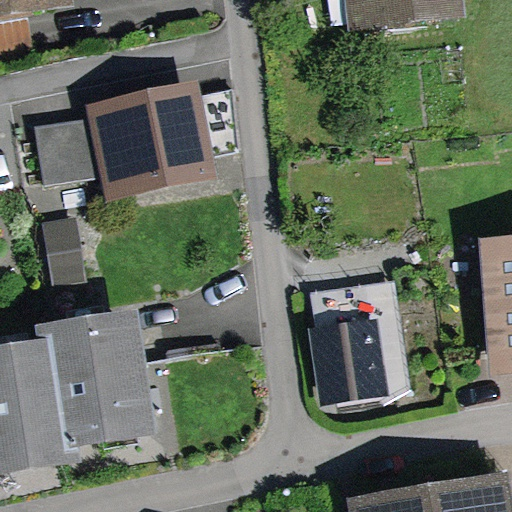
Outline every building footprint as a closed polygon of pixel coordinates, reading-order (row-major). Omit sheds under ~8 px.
[(27,13),(55,8),(53,0),(0,0),(0,21),(27,17),(27,13)] [(367,0),(371,28),(457,18),(455,0),(367,0)] [(205,173),(202,161),(239,152),(233,92),(110,118),(116,141),(103,145),(112,195),(205,173)] [(78,279),(69,227),(50,231),(59,282),(78,279)] [(511,360),(511,259),(499,261),(504,331),(490,332),(492,348),(505,349),(506,361),(511,360)] [(333,384),(336,404),(381,398),(371,329),(326,336),(316,337),(323,386),(333,384)] [(134,367),(128,330),(49,343),(51,358),(64,442),(178,423),(168,361),(134,367)] [(0,467),(67,457),(64,442),(51,358),(0,365),(0,467)] [(380,482),(381,487),(396,484),(395,479),(380,482)] [(455,507),(455,503),(412,510),(412,511),(502,511),(500,499),(455,507)]
